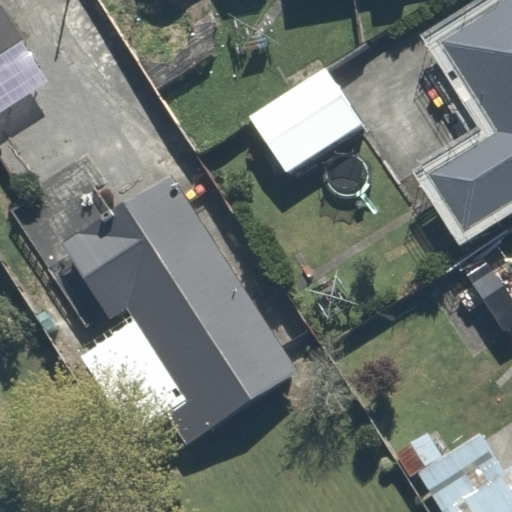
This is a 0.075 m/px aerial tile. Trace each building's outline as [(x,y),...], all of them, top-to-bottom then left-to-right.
[(192,0),(166,0),(175,12),(192,0)] [(0,109),(47,82),(0,6),(0,109)] [(478,243),(511,220),(511,8),(440,57),(495,139),(435,178),(478,243)] [(370,138),(331,80),(251,136),(291,193),(370,138)] [(296,372),(170,179),(63,244),(111,318),(127,308),(190,403),(170,416),(186,444),(296,372)] [(511,511),(511,462),(505,467),(486,436),(450,458),(434,433),(399,454),(433,511),(511,511)]
